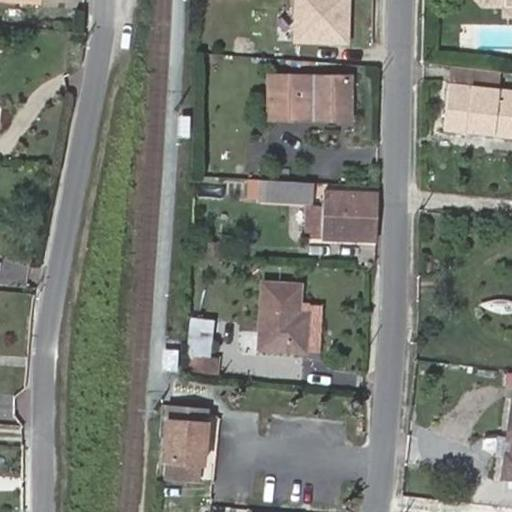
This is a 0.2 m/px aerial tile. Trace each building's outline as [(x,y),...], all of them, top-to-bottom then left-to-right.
[(503,4),(503,14),(511,13),(511,0),(478,0),(482,4),(503,4)] [(452,66),(450,82),(499,88),(501,72),(452,66)] [(270,115),(315,116),(348,117),(349,77),(271,75),(270,115)] [(444,128),(511,136),(511,89),(499,88),(450,82),(444,128)] [(348,127),(348,117),(315,116),(315,126),(348,127)] [(261,179),(259,201),(307,205),(308,181),(261,179)] [(327,190),(325,206),(307,205),(305,236),(376,239),(377,192),(327,190)] [(219,258),(222,242),(202,239),(200,255),(219,258)] [(301,284),(262,282),(259,347),(304,349),(306,313),(299,313),(301,284)] [(181,349),(165,348),(164,368),(180,369),(181,349)] [(511,447),(511,454),(506,453),(503,476),(511,477),(511,401),(508,438),(511,438),(511,447)] [(200,463),(204,463),(207,407),(168,404),(164,460),(168,460),(200,463)] [(199,479),(200,463),(168,460),(167,477),(199,479)]
